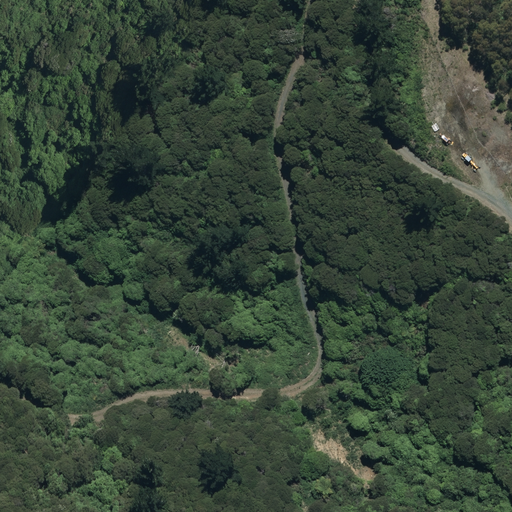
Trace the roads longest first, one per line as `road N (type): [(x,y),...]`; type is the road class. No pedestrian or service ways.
road 1 (track): [(320,0),(285,101),(281,138),(304,291),(324,343),(313,380),(275,395),(172,393),(79,419),(47,416),(0,395)]
road 2 (track): [(511,217),(427,170),(380,120),(370,0)]
